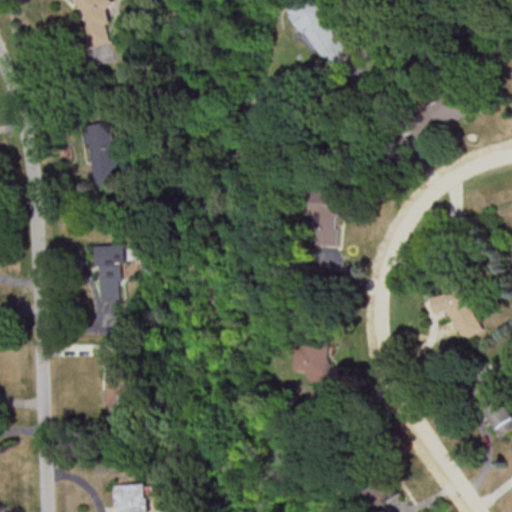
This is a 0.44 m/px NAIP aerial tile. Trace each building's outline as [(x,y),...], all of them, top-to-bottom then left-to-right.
[(114,42),(110,24),(114,22),(110,7),(117,6),(115,0),(75,0),(76,4),(84,3),(96,47),(114,42)] [(465,89),(438,102),(448,124),(476,111),(465,89)] [(81,125),(113,120),(122,183),(96,186),(90,143),(84,143),(81,125)] [(318,245),(344,246),(348,190),(322,188),(318,245)] [(102,245),(103,300),(128,300),(128,244),(102,245)] [(454,310),(462,339),(483,333),(470,288),(436,298),(440,314),(454,310)] [(313,369),(313,386),(334,386),(334,338),(302,338),(301,369),(313,369)] [(136,360),(109,360),(109,417),(136,417),(136,360)] [(501,437),(511,430),(511,412),(494,381),(475,392),(501,437)] [(361,484),(370,508),(399,498),(390,473),(361,484)] [(116,485),(147,483),(148,497),(150,497),(150,511),(123,511),(117,511),(116,485)]
